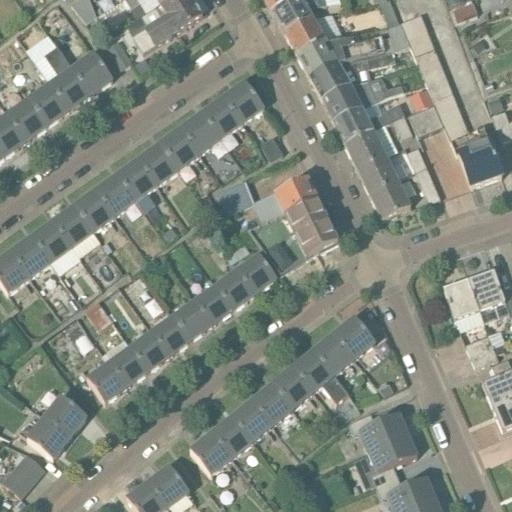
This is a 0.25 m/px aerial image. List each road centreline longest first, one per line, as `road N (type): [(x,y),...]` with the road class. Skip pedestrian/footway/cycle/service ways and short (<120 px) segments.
road 1 (residential): [(68,511),(169,422),(376,267)]
road 2 (residential): [(0,218),(255,38)]
road 3 (residential): [(487,511),(376,267)]
road 4 (residential): [(376,267),(255,38)]
road 5 (residential): [(511,220),(376,267)]
